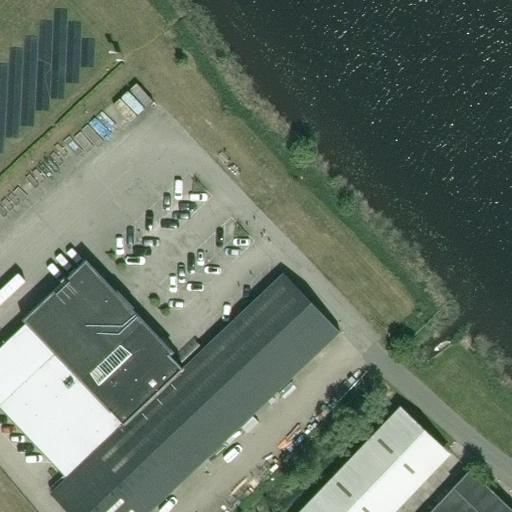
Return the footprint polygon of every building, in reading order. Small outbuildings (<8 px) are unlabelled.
[(52,40),(62,54),(75,44),(66,31),(52,40)] [(155,240),(173,248),(181,229),(188,232),(201,202),(164,187),(140,243),(130,239),(119,263),(141,273),(155,240)] [(52,495),(68,511),(151,511),(340,333),(285,274),(184,369),(87,267),(0,349),(0,408),(68,480),(52,495)] [(288,462),(325,414),(335,414),(341,405),(341,390),(316,391),(290,426),(290,431),(280,432),(281,441),(268,441),(268,452),(258,452),(258,465),(250,466),(243,475),(269,474),(268,463),(288,462)] [(379,511),(442,446),(401,407),(301,511),(379,511)] [(511,511),(511,510),(471,472),(433,511),(511,511)]
